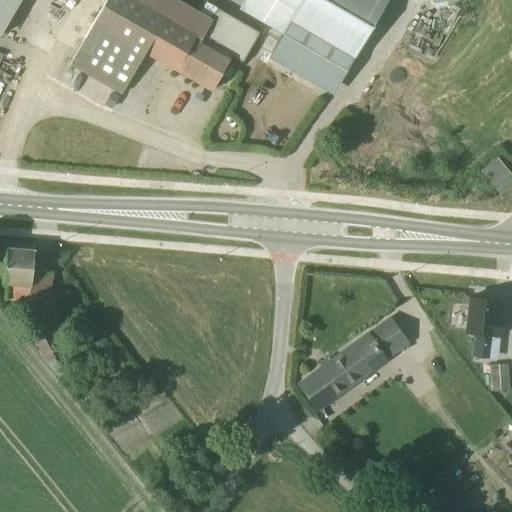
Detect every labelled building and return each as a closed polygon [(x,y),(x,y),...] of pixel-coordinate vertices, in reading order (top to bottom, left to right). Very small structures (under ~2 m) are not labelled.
[(266,59),(329,96),(386,0),(0,0),(0,33),(19,0),(102,0),(67,66),(68,67),(118,96),(120,94),(142,55),(208,93),(240,38),(174,0),(224,0),(237,8),(237,10),(279,36),(266,59)] [(467,21),(455,40),(479,54),(491,35),(467,21)] [(505,195),(511,187),(511,169),(500,156),(483,171),(505,195)] [(31,252),(4,250),(1,285),(6,286),(5,302),(27,303),(26,317),(46,318),(46,316),(52,316),(52,304),(47,304),(50,273),(30,272),(31,252)] [(496,302),(468,299),(464,335),(472,336),(470,358),(495,361),(500,319),(494,318),(496,302)] [(315,409),(406,343),(389,320),(298,386),(315,409)] [(54,328),(34,336),(42,356),(62,348),(54,328)] [(487,366),(488,390),(507,390),(506,365),(487,366)] [(488,464),(504,485),(511,479),(511,460),(505,451),(488,464)]
